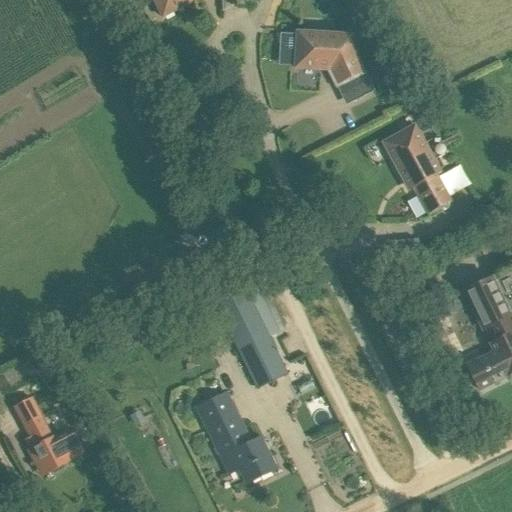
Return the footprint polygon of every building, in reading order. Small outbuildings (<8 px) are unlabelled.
[(148,0),(159,20),(196,0),(222,0),(222,3),(238,3),(238,9),(252,9),(252,0),(148,0)] [(294,34),(292,70),(319,71),(319,68),(327,68),(335,85),(361,73),(343,37),(294,34)] [(357,107),(384,98),(380,83),(352,92),(357,107)] [(417,133),(383,151),(410,201),(415,198),(429,223),(452,210),(439,185),(443,182),(417,133)] [(167,217),(178,214),(173,197),(162,200),(167,217)] [(250,277),(210,297),(231,340),(223,344),(231,360),(239,356),(257,392),(288,376),(269,338),(279,334),(250,277)] [(511,326),(489,280),(462,293),(481,331),(484,329),(491,344),(489,345),(493,353),(466,367),(478,391),(511,374),(511,326)] [(58,378),(46,357),(35,363),(47,385),(58,378)] [(30,360),(0,375),(0,389),(2,394),(12,388),(13,391),(39,375),(30,360)] [(309,396),(324,388),(319,378),(304,386),(309,396)] [(225,395),(196,409),(229,475),(239,470),(247,486),(275,471),(259,439),(250,444),(225,395)] [(32,399),(14,409),(35,449),(28,452),(41,478),(51,473),(53,476),(63,470),(61,467),(83,455),(70,429),(52,438),(32,399)]
